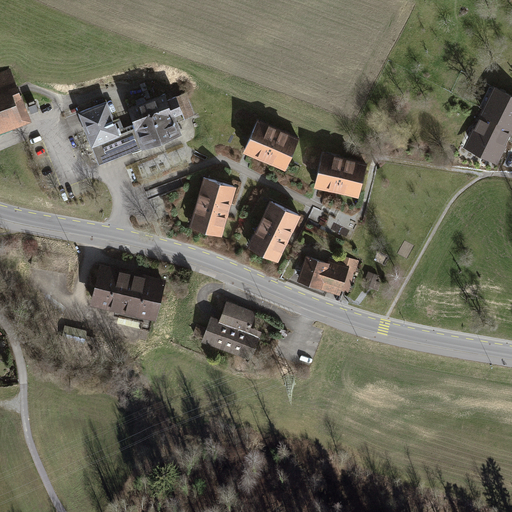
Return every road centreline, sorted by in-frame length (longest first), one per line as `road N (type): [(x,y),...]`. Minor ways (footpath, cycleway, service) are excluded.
road 1 (secondary): [(0,211),(167,246),(337,313),(511,352)]
road 2 (track): [(62,511),(24,419),(26,377)]
